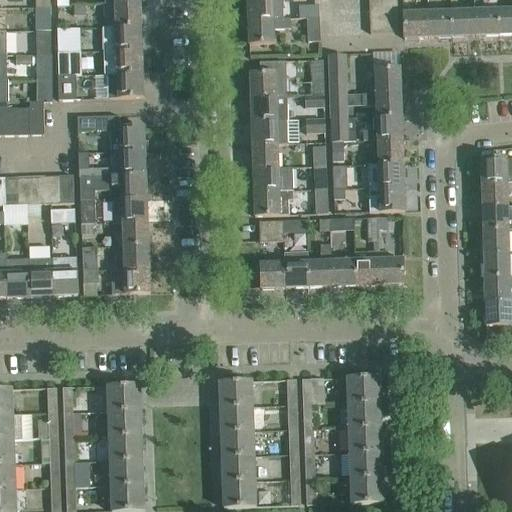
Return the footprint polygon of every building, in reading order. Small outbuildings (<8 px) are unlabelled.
[(51,0),(37,0),(38,10),(51,10),(51,0)] [(272,0),(247,0),(248,22),(273,21),(272,0)] [(397,0),(369,0),(370,8),(398,7),(397,0)] [(141,29),(140,5),(115,6),(116,30),(141,29)] [(398,7),(370,8),(370,21),(398,21),(398,7)] [(300,20),(320,19),(320,8),(300,8),(300,20)] [(52,34),(51,10),(38,10),(38,33),(52,34)] [(511,36),(511,11),(499,12),(500,37),(511,36)] [(500,37),(499,12),(475,13),(476,38),(500,37)] [(475,13),(451,14),(452,39),(476,38),(475,13)] [(452,39),(451,14),(428,15),(429,40),(452,39)] [(429,40),(428,15),(404,16),(404,41),(429,40)] [(321,44),(320,19),(300,20),(300,21),(307,21),(308,45),(321,44)] [(274,46),(273,21),(248,22),(249,46),(274,46)] [(398,21),(370,21),(370,36),(399,35),(398,21)] [(141,29),(116,30),(92,31),(93,54),(101,54),(142,52),(141,29)] [(68,32),(56,32),(57,56),(69,56),(68,32)] [(52,57),(52,34),(38,33),(38,57),(52,57)] [(143,76),(142,52),(101,54),(102,78),(111,78),(143,76)] [(69,56),(57,56),(58,79),(70,79),(69,56)] [(52,80),(52,57),(38,57),(39,81),(52,80)] [(330,77),(346,77),(345,57),(329,57),(330,77)] [(322,95),(321,63),(310,63),(312,95),(322,95)] [(260,64),(260,76),(250,76),(251,101),(287,99),(286,64),(260,64)] [(376,96),(401,95),(400,71),(375,72),(376,96)] [(144,100),(143,76),(111,78),(112,101),(144,100)] [(346,77),(330,77),(330,98),(346,97),(346,77)] [(77,80),(60,81),(60,103),(77,102),(77,80)] [(401,95),(376,96),(359,97),(359,108),(376,108),(377,119),(402,119),(401,95)] [(347,121),(346,97),(330,98),(331,121),(347,121)] [(288,123),(287,99),(251,101),(252,124),(288,123)] [(323,111),(323,103),(304,103),(304,112),(323,111)] [(44,104),(39,104),(30,105),(29,105),(30,111),(30,138),(42,138),(44,138),(44,104)] [(17,138),(16,111),(2,111),(3,138),(17,138)] [(30,111),(16,111),(17,138),(30,138),(30,111)] [(112,154),(145,153),(145,130),(120,130),(120,118),(77,120),(78,134),(111,133),(112,154)] [(377,119),(377,131),(362,132),(362,143),(378,143),(403,142),(402,119),(377,119)] [(328,121),(310,122),(310,137),(329,136),(328,121)] [(347,121),(331,121),(331,144),(348,144),(347,121)] [(288,123),(252,124),(253,148),(278,147),(289,146),(288,123)] [(403,166),(403,142),(378,143),(378,166),(403,166)] [(278,147),(253,148),(253,171),(278,170),(278,147)] [(314,169),(327,168),(326,149),(313,150),(314,169)] [(145,153),(112,154),(112,169),(76,170),(77,179),(81,179),(146,177),(145,153)] [(332,164),(344,163),(343,154),(332,154),(332,164)] [(482,186),(507,185),(511,185),(511,161),(481,162),(482,186)] [(403,166),(378,166),(366,167),(366,191),(404,189),(403,166)] [(328,192),(327,168),(314,169),(315,193),(328,192)] [(334,192),(343,191),(342,168),(333,168),(334,192)] [(292,170),(278,170),(253,171),(254,195),(293,193),(292,170)] [(147,200),(146,177),(81,179),(82,203),(97,202),(96,195),(114,194),(114,188),(121,188),(122,201),(147,200)] [(60,206),(59,178),(45,179),(46,207),(60,206)] [(59,178),(60,206),(74,206),(73,178),(59,178)] [(31,179),(18,180),(19,208),(27,208),(33,207),(31,179)] [(45,179),(31,179),(33,207),(41,207),(46,207),(45,179)] [(18,180),(4,180),(5,208),(19,208),(18,180)] [(507,185),(482,186),(483,210),(508,209),(507,185)] [(405,213),(404,189),(366,191),(367,215),(405,213)] [(343,191),(334,192),(334,201),(335,216),(346,216),(346,201),(344,201),(344,191),(343,191)] [(329,217),(328,192),(315,193),(316,217),(329,217)] [(293,193),(254,195),(255,219),(290,218),(289,206),(293,205),(293,193)] [(148,224),(147,200),(122,201),(123,225),(148,224)] [(97,202),(82,203),(83,225),(97,225),(97,202)] [(33,207),(27,208),(27,211),(27,220),(41,219),(41,207),(33,207)] [(511,208),(508,209),(483,210),(483,232),(508,232),(511,231),(511,208)] [(5,211),(5,215),(5,227),(28,226),(27,220),(27,211),(5,211)] [(55,226),(77,225),(77,212),(55,212),(55,226)] [(388,220),(378,221),(378,233),(388,232),(388,220)] [(378,221),(368,221),(368,245),(378,245),(378,233),(378,221)] [(306,222),(284,223),(284,234),(306,234),(306,222)] [(331,233),(331,222),(319,222),(320,233),(331,233)] [(331,222),(331,233),(342,233),(342,222),(331,222)] [(284,234),(284,223),(259,224),(260,245),(284,244),(284,234)] [(149,248),(148,224),(123,225),(124,249),(149,248)] [(93,236),(92,226),(81,227),(81,236),(93,236)] [(509,255),(508,232),(483,232),(484,256),(509,255)] [(150,271),(149,248),(124,249),(124,272),(150,271)] [(321,264),(308,265),(309,290),(333,289),(332,264),(332,248),(321,248),(321,264)] [(49,249),(29,250),(30,265),(50,265),(49,249)] [(85,273),(98,273),(98,250),(84,250),(85,273)] [(309,290),(308,265),(308,255),(284,256),(284,266),(285,291),(309,290)] [(510,279),(509,255),(484,256),(485,280),(510,279)] [(0,300),(8,300),(7,266),(7,259),(0,258),(0,300)] [(379,262),(380,287),(404,287),(403,261),(379,262)] [(380,287),(379,262),(356,263),(356,288),(380,287)] [(356,263),(332,264),(333,289),(356,288),(356,263)] [(78,297),(77,272),(77,264),(53,265),(55,298),(78,297)] [(30,265),(7,266),(8,300),(31,299),(30,265)] [(50,265),(30,265),(31,299),(55,298),(53,265),(50,265)] [(285,291),(284,266),(261,266),(261,267),(261,285),(261,291),(285,291)] [(261,267),(248,268),(249,285),(261,285),(261,267)] [(150,271),(124,272),(111,272),(112,297),(151,295),(150,271)] [(98,273),(85,273),(86,287),(99,287),(98,273)] [(510,303),(510,279),(485,280),(485,304),(510,303)] [(511,302),(510,303),(485,304),(486,328),(511,326),(511,302)] [(348,406),(380,405),(379,380),(347,381),(348,406)] [(303,407),(324,407),(323,382),(302,382),(303,407)] [(288,408),(298,407),(297,383),(287,383),(288,408)] [(220,410),(253,409),(252,384),(220,385),(220,410)] [(108,414),(141,413),(140,388),(108,389),(108,414)] [(64,416),(73,415),(72,390),(63,391),(64,416)] [(48,416),(58,415),(57,391),(48,391),(48,416)] [(0,417),(13,417),(12,392),(0,392),(0,417)] [(381,430),(380,405),(348,406),(349,431),(381,430)] [(298,407),(288,408),(289,433),(299,433),(298,407)] [(324,408),(324,407),(303,407),(304,433),(314,432),(313,408),(324,408)] [(254,434),(253,409),(220,410),(221,435),(254,434)] [(142,438),(141,413),(108,414),(109,439),(142,438)] [(58,415),(48,416),(49,441),(58,440),(58,415)] [(73,415),(64,416),(65,441),(74,440),(73,415)] [(13,417),(0,417),(0,442),(14,442),(13,417)] [(382,455),(381,430),(349,431),(350,456),(382,455)] [(314,432),(304,433),(305,458),(315,457),(314,432)] [(299,433),(289,433),(290,458),(300,458),(299,433)] [(254,434),(221,435),(222,460),(254,459),(254,434)] [(142,463),(142,438),(109,439),(110,464),(142,463)] [(58,440),(49,441),(50,466),(59,466),(58,440)] [(75,465),(74,440),(65,441),(66,466),(75,465)] [(0,467),(15,467),(14,442),(0,442),(0,467)] [(383,480),(382,455),(350,456),(351,481),(383,480)] [(315,457),(305,458),(306,483),(315,482),(315,457)] [(300,458),(290,458),(290,483),(301,483),(300,458)] [(254,459),(222,460),(223,485),(255,484),(254,459)] [(142,463),(110,464),(111,489),(143,488),(142,463)] [(75,465),(66,466),(67,491),(76,490),(75,465)] [(59,466),(50,466),(51,491),(60,491),(59,466)] [(15,467),(0,467),(0,492),(16,492),(15,467)] [(383,480),(351,481),(352,506),(384,505),(383,480)] [(315,482),(306,483),(307,508),(316,508),(315,482)] [(301,483),(290,483),(291,508),(302,508),(301,483)] [(256,509),(255,484),(223,485),(224,510),(256,509)] [(144,511),(143,488),(111,489),(111,511),(144,511)] [(77,511),(76,490),(67,491),(67,511),(77,511)] [(60,511),(60,491),(51,491),(51,511),(60,511)] [(0,511),(16,511),(16,492),(0,492),(0,511)]
